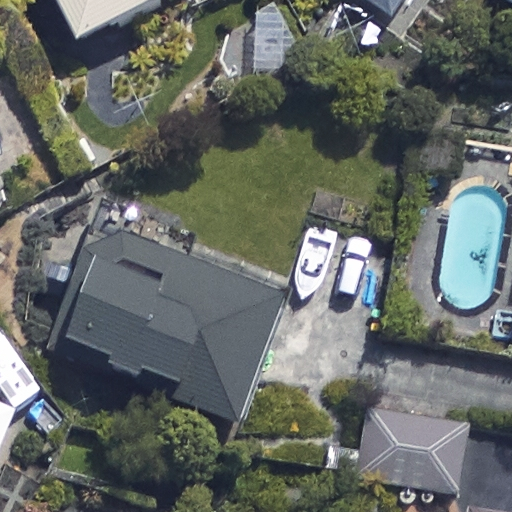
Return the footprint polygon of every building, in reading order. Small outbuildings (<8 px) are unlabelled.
[(167,0),(52,0),(76,46),(167,0)] [(357,0),(395,23),(408,0),(357,0)] [(511,0),(488,0),(485,10),(511,19),(511,0)] [(279,298),(100,232),(57,348),(170,390),(166,400),(232,424),(279,298)] [(466,409),(367,400),(359,486),(457,496),(466,409)] [(0,446),(12,416),(0,411),(0,446)]
